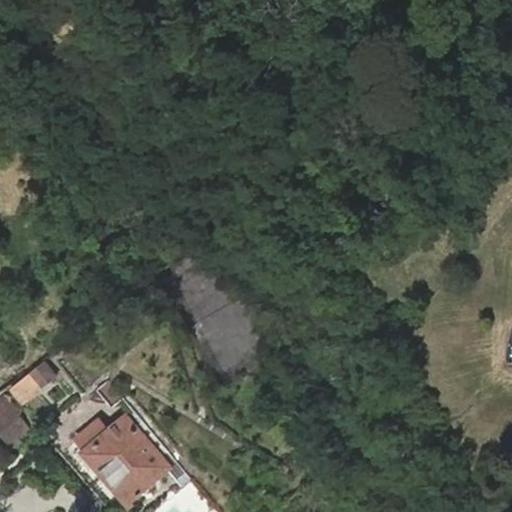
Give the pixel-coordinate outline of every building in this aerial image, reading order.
[(46,362),(33,372),(43,385),(56,374),(46,362)] [(25,401),(43,385),(33,372),(14,387),(25,401)] [(13,388),(7,392),(10,395),(12,398),(17,395),(13,388)] [(0,428),(8,442),(32,427),(12,398),(10,395),(0,401),(0,428)] [(139,417),(133,411),(127,416),(132,423),(139,417)] [(132,423),(127,416),(112,429),(104,420),(80,441),(89,450),(134,501),(169,471),(183,487),(192,479),(187,474),(139,417),(132,423)]
